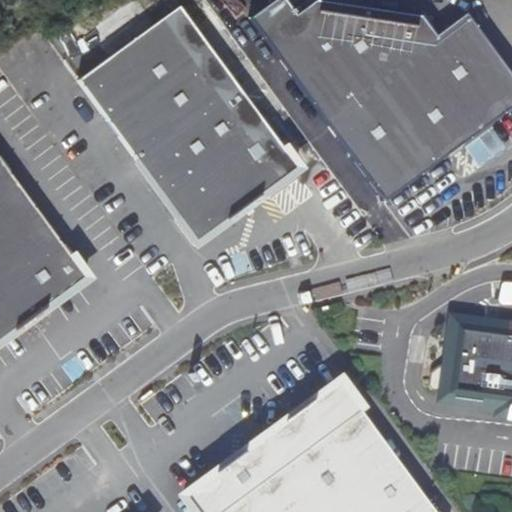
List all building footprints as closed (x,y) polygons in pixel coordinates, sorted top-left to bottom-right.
[(385,199),(403,187),(511,111),(511,110),(511,73),(470,14),(438,35),(424,14),(339,0),(318,0),(300,11),(292,0),(275,0),(254,15),(385,199)] [(78,75),(195,239),(298,165),(182,3),(78,75)] [(511,131),(511,112),(511,111),(403,187),(415,201),(511,131)] [(0,332),(84,272),(0,154),(0,332)] [(511,330),(449,323),(444,359),(427,369),(425,389),(491,399),(491,407),(511,410),(511,330)] [(433,511),(329,366),(173,478),(197,511),(433,511)]
